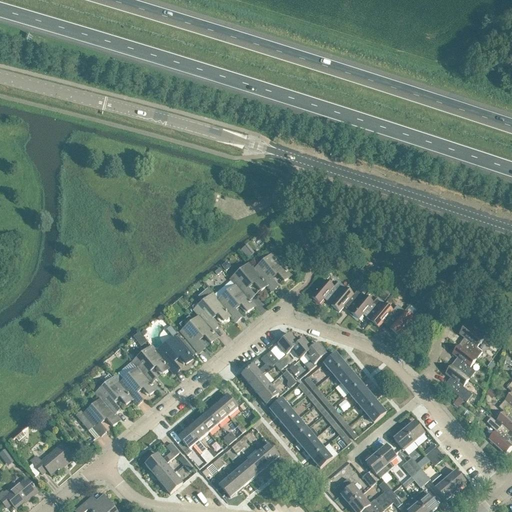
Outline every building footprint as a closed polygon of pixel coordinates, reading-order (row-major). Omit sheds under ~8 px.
[(291,277),(273,255),(266,262),(255,271),(267,286),(272,292),(278,288),(270,279),(276,273),(284,282),(291,277)] [(267,286),(255,271),(250,265),(231,281),(236,286),(250,301),(254,297),(246,288),(253,282),(261,292),(267,286)] [(364,293),(377,282),(372,277),(359,288),(364,293)] [(335,288),(326,281),(311,298),(320,305),(325,299),(332,305),(346,289),(339,283),(335,288)] [(255,308),(250,301),(236,286),(218,302),(231,317),(236,323),(241,319),(233,310),(240,304),(242,307),(242,308),(246,313),(247,313),(248,313),(255,308)] [(354,296),(346,289),(332,305),(331,306),(339,313),(344,307),(351,313),(366,297),(359,291),(354,296)] [(387,303),(390,298),(389,297),(389,296),(384,292),(379,297),(385,302),(385,301),(387,303)] [(195,311),(200,317),(213,332),(218,328),(210,319),(216,313),(219,316),(219,319),(221,322),(224,322),(224,323),(226,322),(227,322),(228,321),(229,319),(231,317),(218,302),(213,296),(195,311)] [(366,297),(351,313),(351,314),(359,321),(364,315),(367,318),(367,319),(371,322),(385,305),(378,299),(373,304),(366,297)] [(393,312),(385,305),(371,322),(378,329),(384,323),(391,329),(405,312),(398,306),(393,312)] [(405,312),(391,329),(390,329),(398,336),(403,330),(410,336),(409,337),(410,338),(424,320),(417,314),(413,319),(405,312)] [(218,339),(213,332),(200,317),(189,327),(181,333),(199,354),(205,350),(197,341),(203,335),(211,344),(218,339)] [(147,337),(154,334),(148,324),(142,327),(147,337)] [(477,360),(482,353),(477,349),(484,340),(473,332),(466,326),(459,335),(465,340),(460,347),(477,360)] [(266,332),(273,336),(276,331),(269,327),(266,332)] [(287,356),(292,352),(292,351),(298,346),(298,345),(290,336),(284,341),(278,346),(284,354),(287,356)] [(327,336),(319,342),(327,352),(335,345),(327,336)] [(167,345),(157,354),(169,369),(174,376),(180,371),(172,362),(178,356),(180,358),(179,360),(184,365),(186,365),(193,360),(175,338),(167,345)] [(300,361),(306,357),(305,356),(312,351),(312,350),(304,341),(298,345),(298,346),(292,351),(292,352),(300,361)] [(310,372),(316,367),(315,365),(319,362),(326,356),(318,345),(312,350),(312,351),(305,356),(306,357),(310,362),(305,366),(310,372)] [(469,380),(475,372),(470,368),(477,360),(460,347),(459,346),(452,355),(458,360),(453,367),(469,380)] [(169,369),(157,354),(151,348),(133,363),(138,369),(151,385),(156,381),(148,371),(155,366),(163,375),(169,369)] [(275,366),(278,363),(279,362),(271,352),(266,356),(274,366),(275,366)] [(332,375),(344,365),(336,355),(328,362),(324,366),(332,375)] [(250,387),(262,376),(274,366),(266,356),(261,360),(265,366),(258,372),(254,366),(242,377),(250,387)] [(288,366),(282,360),(279,362),(278,363),(284,369),(288,366)] [(275,366),(280,372),(284,369),(278,363),(275,366)] [(341,385),(353,375),(344,365),(332,375),(341,385)] [(295,376),(299,373),(293,366),(290,370),(295,376)] [(466,403),(473,395),(463,388),(469,380),(453,367),(452,366),(445,375),(450,379),(445,387),(466,403)] [(151,385),(138,369),(124,381),(119,376),(115,379),(133,400),(138,407),(143,402),(135,393),(142,387),(150,397),(157,391),(151,385)] [(288,382),(292,379),(287,372),(283,375),(288,382)] [(349,395),(361,385),(353,375),(341,385),(349,395)] [(258,397),(270,386),(262,376),(250,387),(258,397)] [(133,400),(115,379),(97,395),(102,401),(115,416),(120,412),(112,402),(118,397),(126,406),(133,400)] [(313,392),(316,389),(308,379),(304,382),(313,392)] [(306,397),(310,394),(302,384),(298,387),(306,397)] [(357,405),(369,395),(361,385),(349,395),(357,405)] [(279,396),(270,386),(258,397),(262,401),(261,402),(264,407),(265,406),(266,407),(274,400),(279,396)] [(321,402),(325,399),(316,389),(313,392),(321,402)] [(315,407),(318,404),(310,394),(306,397),(315,407)] [(366,415),(378,405),(369,395),(357,405),(366,415)] [(396,395),(391,399),(396,407),(401,403),(396,395)] [(217,405),(228,418),(238,409),(227,397),(226,398),(225,396),(220,400),(222,401),(217,405)] [(458,408),(463,402),(458,398),(453,405),(458,408)] [(329,411),(333,409),(325,399),(321,402),(329,411)] [(115,416),(102,401),(91,410),(84,416),(82,413),(77,417),(89,432),(93,428),(101,438),(106,433),(99,424),(105,418),(113,428),(120,422),(115,416)] [(279,421),(290,411),(282,401),(278,404),(270,411),(279,421)] [(511,407),(505,401),(499,408),(504,413),(497,421),(511,434),(511,407)] [(323,417),(327,414),(318,404),(315,407),(323,417)] [(218,426),(228,418),(217,405),(208,414),(218,426)] [(374,425),(386,415),(378,405),(366,415),(374,425)] [(338,421),(341,418),(333,409),(329,411),(338,421)] [(287,430),(299,420),(290,411),(279,421),(287,430)] [(209,434),(218,426),(208,414),(198,422),(209,434)] [(331,427),(335,424),(327,414),(323,417),(327,421),(325,423),(328,427),(330,425),(331,427)] [(338,421),(346,431),(350,428),(347,426),(341,418),(338,421)] [(495,423),(491,419),(487,423),(491,427),(491,428),(496,432),(488,440),(505,455),(511,447),(511,446),(507,442),(511,435),(511,434),(497,421),(495,423)] [(295,440),(307,430),(299,420),(287,430),(295,440)] [(199,442),(209,434),(198,422),(189,430),(199,442)] [(407,426),(408,428),(404,432),(414,444),(425,435),(414,423),(413,424),(411,422),(407,426)] [(340,437),(343,434),(335,424),(331,427),(340,437)] [(242,435),(246,432),(240,425),(237,428),(242,435)] [(354,441),(358,438),(350,428),(346,431),(354,441)] [(199,442),(189,430),(179,438),(182,443),(178,446),(187,457),(193,452),(190,450),(195,446),(203,455),(201,457),(207,464),(213,459),(208,453),(199,442)] [(304,450),(315,440),(307,430),(295,440),(304,450)] [(404,452),(414,444),(404,432),(394,440),(401,448),(404,452)] [(233,443),(236,440),(231,433),(227,437),(233,443)] [(255,440),(250,434),(249,435),(248,435),(245,438),(250,444),(253,441),(255,440)] [(348,446),(352,444),(343,434),(340,437),(348,446)] [(229,446),(233,443),(227,437),(224,439),(229,446)] [(312,460),(324,450),(315,440),(304,450),(312,460)] [(241,453),(245,449),(239,443),(235,446),(241,453)] [(166,465),(180,454),(171,444),(167,448),(171,454),(163,461),(158,456),(146,466),(154,476),(166,466),(166,465)] [(324,450),(312,460),(320,470),(338,455),(330,445),(324,450)] [(74,460),(65,450),(62,446),(41,464),(37,458),(32,463),(36,468),(42,476),(47,471),(51,476),(72,458),(73,460),(74,460)] [(237,456),(241,453),(235,446),(232,449),(237,456)] [(269,467),(279,458),(268,446),(258,454),(269,467)] [(390,471),(394,467),(391,464),(397,459),(386,447),(376,455),(390,471)] [(430,462),(440,454),(436,449),(426,457),(430,462)] [(213,459),(217,456),(212,450),(208,453),(213,459)] [(259,475),(269,467),(258,454),(249,462),(259,475)] [(435,468),(437,466),(445,459),(440,454),(430,462),(435,468)] [(385,475),(390,471),(376,455),(366,464),(376,476),(377,476),(380,480),(385,475)] [(184,467),(188,464),(187,463),(182,457),(179,460),(184,467)] [(221,469),(225,466),(220,459),(216,462),(221,469)] [(416,474),(421,470),(412,459),(407,463),(416,474)] [(218,472),(221,469),(216,462),(212,465),(218,472)] [(250,483),(259,475),(249,462),(239,470),(250,483)] [(411,479),(416,474),(407,463),(402,467),(411,479)] [(190,473),(193,470),(188,464),(184,467),(190,473)] [(174,475),(166,466),(154,476),(162,486),(177,474),(177,473),(174,475)] [(206,479),(210,475),(207,470),(202,474),(206,479)] [(240,491),(250,483),(239,470),(230,479),(240,491)] [(425,485),(430,481),(421,470),(416,474),(425,485)] [(456,493),(466,485),(456,472),(448,479),(446,481),(456,493)] [(170,496),(183,485),(178,480),(181,478),(177,474),(162,486),(170,496)] [(371,488),(377,484),(375,481),(368,474),(362,478),(369,486),(371,488)] [(390,483),(395,480),(391,474),(386,477),(390,483)] [(421,489),(425,485),(416,474),(411,479),(421,489)] [(446,502),(456,493),(446,481),(442,476),(432,485),(436,489),(439,494),(446,502)] [(240,491),(230,479),(226,481),(225,480),(223,479),(221,479),(219,482),(218,484),(219,485),(220,487),(230,499),(240,491)] [(38,494),(32,486),(27,480),(14,491),(11,487),(3,494),(3,493),(0,495),(0,500),(0,502),(7,509),(12,505),(16,509),(36,492),(38,494)] [(393,494),(384,483),(379,487),(385,494),(385,493),(389,498),(393,494)] [(350,507),(362,497),(353,486),(341,497),(350,507)] [(428,496),(423,491),(414,500),(418,505),(424,511),(433,511),(438,508),(432,501),(428,496)] [(373,511),(389,499),(389,498),(385,493),(385,494),(375,502),(375,501),(370,506),(362,497),(350,507),(353,511),(373,511)] [(397,509),(402,505),(393,494),(389,498),(389,499),(394,504),(393,504),(397,509)] [(116,511),(104,497),(94,505),(90,500),(76,511),(88,511),(90,510),(91,511),(116,511)] [(384,511),(393,504),(394,504),(389,499),(373,511),(384,511)]
